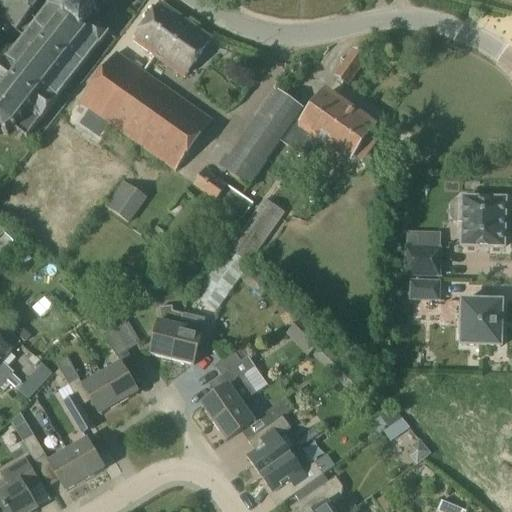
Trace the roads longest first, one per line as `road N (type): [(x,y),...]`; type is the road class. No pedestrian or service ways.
road 1 (unclassified): [(190,0),(248,31),(306,35),(418,19),(462,31),(511,59)]
road 2 (residential): [(233,511),(215,485),(175,471),(96,511)]
